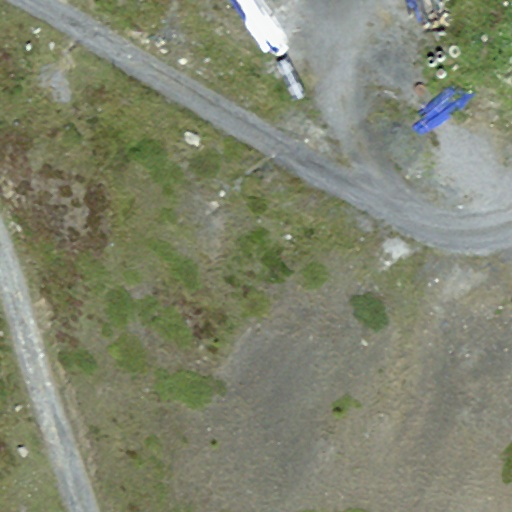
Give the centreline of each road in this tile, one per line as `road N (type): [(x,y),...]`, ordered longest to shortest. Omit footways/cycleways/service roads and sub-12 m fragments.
road 1 (track): [(32,0),(420,230),(511,229)]
road 2 (track): [(83,511),(0,262)]
